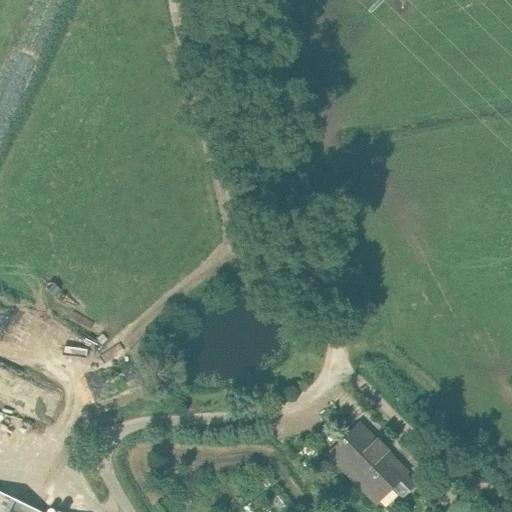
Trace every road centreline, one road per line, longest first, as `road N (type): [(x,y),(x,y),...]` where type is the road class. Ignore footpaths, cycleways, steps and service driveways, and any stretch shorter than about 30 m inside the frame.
road 1 (track): [(216,0),(243,133),(332,332),(365,380),(415,429),(511,492)]
road 2 (unclassified): [(127,511),(100,451),(103,433),(119,420),(257,406),(316,375),(332,332)]
